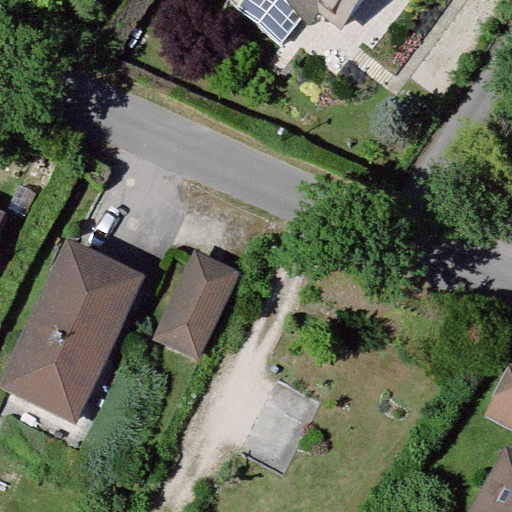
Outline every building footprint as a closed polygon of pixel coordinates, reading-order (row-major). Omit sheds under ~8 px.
[(276,0),(324,38),(344,15),(364,32),(370,33),(394,0),(276,0)] [(94,270),(20,406),(88,443),(161,307),(94,270)] [(216,278),(177,354),(214,372),(252,295),(216,278)] [(511,400),(503,415),(511,419),(511,400)] [(511,511),(511,479),(491,511),(511,511)]
